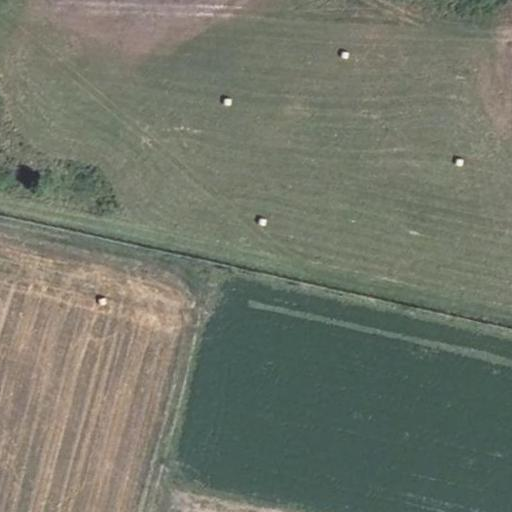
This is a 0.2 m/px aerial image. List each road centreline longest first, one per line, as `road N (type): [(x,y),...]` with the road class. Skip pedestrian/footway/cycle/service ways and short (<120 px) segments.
road 1 (track): [(511,315),(0,197)]
road 2 (track): [(146,511),(215,244)]
